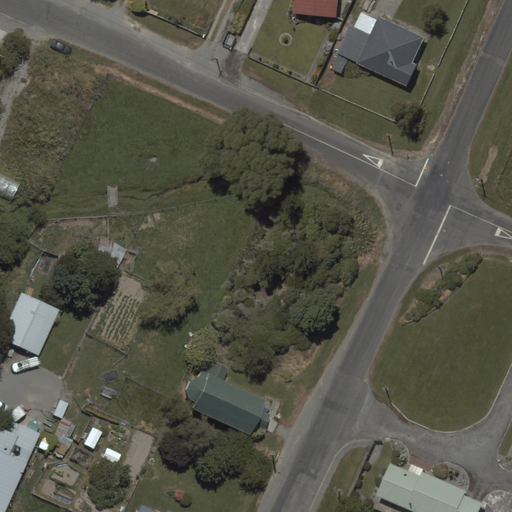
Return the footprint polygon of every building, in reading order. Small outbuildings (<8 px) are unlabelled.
[(338,16),(338,0),(295,0),(295,14),(338,16)] [(350,24),(336,53),(406,88),(419,62),(412,59),(423,37),(380,15),(370,34),(350,24)] [(12,102),(0,111),(0,130),(21,115),(12,102)] [(17,182),(0,176),(0,200),(9,204),(17,182)] [(127,252),(99,240),(90,262),(118,274),(127,252)] [(58,307),(18,290),(0,332),(0,337),(38,354),(58,307)] [(195,369),(183,400),(260,433),(273,402),(195,369)] [(6,430),(0,427),(0,511),(1,511),(39,429),(12,417),(6,430)] [(104,433),(90,424),(77,443),(91,452),(104,433)] [(126,453),(105,445),(98,461),(119,470),(126,453)] [(391,464),(376,495),(413,511),(481,511),(484,507),(466,498),(468,494),(421,473),(419,477),(391,464)]
